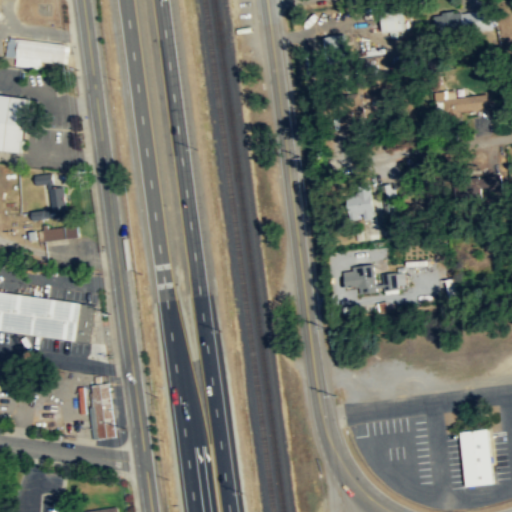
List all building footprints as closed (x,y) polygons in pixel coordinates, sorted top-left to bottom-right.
[(492,26),(490,7),(435,15),(436,27),(445,26),(446,33),(492,26)] [(405,10),(383,13),(385,31),(407,29),(405,10)] [(350,59),(346,33),(324,37),(328,63),(350,59)] [(67,44),(20,38),(18,57),(65,63),(67,44)] [(457,96),(457,89),(435,91),(437,112),(490,109),(489,94),(457,96)] [(0,147),(23,151),(29,97),(0,93),(0,147)] [(33,219),(66,215),(63,186),(54,187),(52,173),(34,175),(35,186),(47,185),(50,209),(32,211),(33,219)] [(503,190),(501,174),(488,175),(489,191),(503,190)] [(383,185),(385,209),(399,208),(397,184),(383,185)] [(374,210),(375,195),(358,195),(358,210),(374,210)] [(77,237),(76,225),(38,229),(40,241),(77,237)] [(378,292),(375,265),(345,268),(347,287),(359,286),(360,294),(378,292)] [(407,272),(383,273),(383,287),(399,287),(398,285),(407,284),(407,272)] [(0,328),(91,342),(97,304),(0,289),(0,328)] [(92,384),(100,437),(117,435),(110,382),(92,384)] [(465,486),(494,483),(488,429),(460,432),(465,486)]
